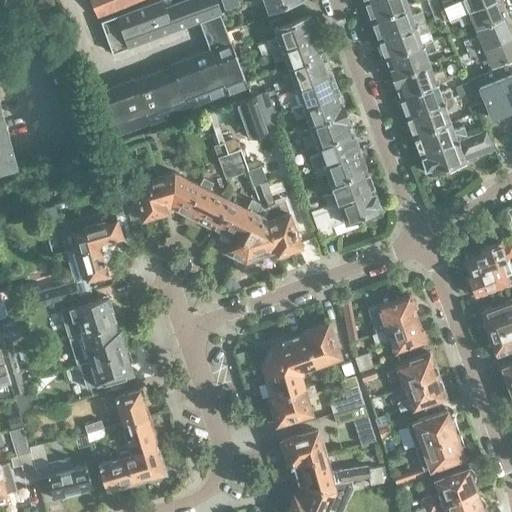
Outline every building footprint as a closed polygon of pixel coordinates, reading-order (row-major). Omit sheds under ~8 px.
[(28,0),(31,10),(54,4),(52,0),(28,0)] [(89,0),(96,17),(140,0),(89,0)] [(157,0),(100,21),(112,53),(221,13),(216,0),(157,0)] [(221,0),(225,10),(239,6),(236,0),(221,0)] [(287,3),(294,0),(252,0),(253,3),(260,0),(263,0),(267,10),(287,3)] [(365,0),(371,18),(408,5),(406,0),(365,0)] [(448,17),(489,0),(459,0),(451,3),(440,7),(445,19),(448,18),(448,17)] [(489,0),(448,17),(448,18),(450,21),(453,20),(457,18),(460,25),(471,21),(474,29),(507,15),(500,0),(489,0)] [(293,21),(289,8),(287,3),(267,10),(277,38),(258,45),(261,55),(271,52),(318,35),(310,15),(293,21)] [(412,14),(408,5),(371,18),(372,20),(369,24),(372,30),(376,32),(378,37),(424,20),(421,11),(412,14)] [(436,26),(445,22),(442,14),(433,17),(436,26)] [(207,48),(92,90),(107,135),(244,84),(219,15),(198,22),(207,48)] [(467,53),(511,34),(511,28),(507,15),(474,29),(477,36),(469,40),(468,38),(463,40),(467,49),(466,50),(467,53)] [(385,56),(421,43),(431,39),(428,31),(424,20),(378,37),(385,56)] [(442,45),(452,42),(449,33),(439,36),(442,45)] [(490,66),(511,56),(511,34),(467,53),(462,56),(463,60),(473,56),(476,63),(487,59),(490,66)] [(287,68),(324,54),(318,35),(271,52),(275,61),(284,58),(287,68)] [(431,39),(421,43),(385,56),(392,76),(429,62),(425,53),(435,50),(431,39)] [(285,90),(294,87),(331,74),(324,54),(287,68),(291,77),(281,80),(281,79),(273,82),(276,93),(277,93),(285,90)] [(511,60),(494,68),(511,109),(511,108),(511,60)] [(433,73),(429,62),(392,76),(393,77),(390,81),(393,88),(397,89),(400,97),(436,84),(446,80),(442,70),(433,73)] [(453,76),(464,73),(462,68),(451,70),(453,76)] [(490,117),(511,109),(494,68),(467,79),(468,82),(471,90),(481,116),(489,113),(490,117)] [(294,87),(301,104),(338,91),(331,74),(294,87)] [(471,90),(468,82),(455,87),(459,95),(471,90)] [(439,91),(436,84),(400,97),(397,101),(400,108),(404,109),(406,115),(453,98),(449,88),(439,91)] [(301,104),(291,108),(295,118),(305,115),(308,125),(345,112),(338,91),(301,104)] [(268,129),(255,94),(235,101),(248,137),(268,129)] [(413,135),(450,122),(446,111),(456,108),(453,98),(406,115),(408,121),(404,122),(408,133),(412,131),(413,135)] [(476,103),(468,107),(470,114),(479,110),(476,103)] [(0,167),(16,163),(0,104),(0,167)] [(345,112),(308,125),(312,135),(303,138),(306,148),(315,145),(352,132),(345,112)] [(466,137),(466,136),(463,127),(453,131),(450,122),(413,135),(420,153),(466,137)] [(466,137),(420,153),(427,173),(493,149),(486,128),(466,136),(466,137)] [(352,132),(315,145),(319,154),(309,157),(313,167),(359,150),(352,132)] [(145,140),(144,140),(134,143),(137,153),(148,150),(145,140)] [(224,141),(219,143),(214,145),(217,156),(228,153),(224,141)] [(288,155),(295,152),(293,145),(286,148),(288,155)] [(240,148),(228,153),(217,156),(225,178),(248,170),(240,148)] [(329,182),(366,169),(359,150),(313,167),(316,177),(326,173),(329,182)] [(295,152),(288,155),(291,163),(298,161),(295,152)] [(261,165),(248,170),(253,184),(266,179),(261,165)] [(327,205),(372,189),(366,169),(329,182),(333,192),(323,196),(327,205)] [(185,213),(200,184),(174,171),(156,177),(166,208),(171,206),(185,213)] [(166,208),(156,177),(132,184),(142,218),(167,211),(166,208)] [(220,231),(227,218),(221,214),(228,199),(209,189),(213,182),(203,177),(200,184),(185,213),(220,231)] [(266,179),(253,184),(258,199),(265,196),(271,194),(271,193),(266,179)] [(320,239),(333,234),(330,227),(380,209),(372,189),(327,205),(310,211),(320,239)] [(271,194),(265,196),(268,205),(268,206),(265,217),(277,251),(278,253),(301,245),(289,211),(284,199),(274,202),(271,194)] [(235,256),(257,213),(260,206),(259,202),(252,199),(248,208),(228,199),(221,214),(227,218),(220,231),(232,237),(225,251),(235,256)] [(60,207),(59,201),(39,207),(47,235),(72,228),(68,214),(60,216),(58,207),(60,207)] [(511,205),(504,210),(511,230),(511,241),(502,245),(500,240),(477,248),(478,249),(467,254),(463,261),(467,272),(502,260),(509,257),(511,256),(511,205)] [(257,213),(235,256),(246,262),(277,251),(265,217),(257,213)] [(117,216),(72,229),(77,247),(90,243),(91,247),(100,244),(111,250),(117,237),(123,235),(117,216)] [(105,262),(111,250),(100,244),(91,247),(90,243),(77,247),(67,251),(67,254),(73,271),(83,268),(87,279),(108,272),(105,262)] [(497,289),(510,284),(509,281),(511,280),(511,271),(511,270),(511,266),(509,257),(502,260),(467,272),(465,272),(473,295),(497,287),(497,289)] [(45,302),(67,296),(86,291),(82,278),(41,290),(28,293),(23,295),(27,308),(29,307),(45,302)] [(27,288),(28,293),(41,290),(39,284),(27,288)] [(368,308),(376,331),(416,317),(408,294),(368,308)] [(82,332),(114,323),(106,296),(69,307),(73,318),(78,317),(82,332)] [(511,297),(503,301),(504,303),(480,312),(484,323),(482,325),(484,329),(486,329),(488,333),(511,324),(511,297)] [(357,338),(355,331),(349,298),(341,299),(349,340),(357,338)] [(45,302),(29,307),(31,314),(47,310),(45,302)] [(3,356),(15,352),(16,352),(12,338),(27,333),(20,310),(0,316),(0,347),(0,348),(3,356)] [(390,337),(394,349),(395,351),(424,340),(416,317),(376,331),(371,333),(375,343),(390,337)] [(338,355),(338,354),(326,321),(301,330),(302,333),(313,362),(314,364),(338,355)] [(115,328),(114,323),(82,332),(91,360),(124,350),(118,327),(115,328)] [(511,324),(488,333),(489,337),(488,338),(489,343),(491,344),(495,355),(511,349),(511,324)] [(272,344),(267,354),(297,370),(299,367),(313,362),(302,333),(272,344)] [(245,348),(234,352),(238,362),(249,359),(245,348)] [(124,350),(91,360),(98,383),(131,374),(124,350)] [(338,354),(338,355),(345,375),(353,371),(347,351),(338,354)] [(368,351),(354,355),(359,371),(373,365),(368,351)] [(403,387),(437,375),(428,351),(395,364),(396,367),(386,371),(389,380),(399,377),(403,387)] [(15,352),(3,356),(4,362),(8,372),(19,369),(20,369),(15,352)] [(297,370),(267,354),(261,364),(271,396),(300,387),(295,372),(297,370)] [(0,386),(11,383),(8,372),(4,362),(0,362),(0,386)] [(510,390),(511,389),(511,362),(501,366),(506,378),(504,379),(507,386),(509,386),(510,390)] [(377,376),(373,365),(359,371),(363,381),(377,376)] [(8,372),(11,383),(11,384),(23,381),(19,369),(8,372)] [(347,387),(358,383),(355,374),(343,379),(347,387)] [(411,410),(445,398),(437,375),(403,387),(407,397),(397,401),(400,410),(410,406),(411,410)] [(11,384),(14,394),(20,415),(32,411),(25,390),(23,381),(11,384)] [(276,421),(310,411),(306,397),(317,394),(313,383),(300,387),(271,396),(268,397),(276,421)] [(343,389),(346,396),(339,398),(338,396),(328,399),(333,412),(364,403),(358,385),(347,388),(347,387),(343,389)] [(123,424),(148,416),(140,388),(115,396),(123,424)] [(353,418),(361,444),(376,439),(368,414),(367,414),(364,403),(333,412),(336,423),(349,419),(353,418)] [(455,432),(446,408),(415,419),(413,415),(394,422),(397,429),(414,423),(421,444),(455,432)] [(378,427),(389,423),(386,413),(374,416),(378,427)] [(11,426),(22,422),(20,415),(9,418),(11,426)] [(157,446),(148,416),(123,424),(129,445),(132,454),(157,446)] [(95,430),(104,427),(102,421),(102,419),(84,424),(86,432),(95,430)] [(14,438),(25,435),(22,425),(11,429),(14,438)] [(95,430),(97,438),(106,435),(104,427),(95,430)] [(293,463),(323,454),(316,429),(281,439),(289,464),(293,463)] [(89,440),(97,438),(95,430),(86,432),(89,440)] [(455,432),(421,444),(430,468),(463,456),(455,432)] [(31,452),(38,477),(47,475),(53,496),(91,487),(86,465),(72,469),(69,457),(46,463),(42,444),(30,447),(31,452)] [(129,445),(115,449),(118,458),(126,456),(132,480),(165,471),(157,446),(132,454),(129,445)] [(25,480),(38,477),(31,452),(10,458),(12,466),(21,463),(25,480)] [(333,482),(351,479),(370,476),(382,474),(381,466),(369,468),(368,464),(338,468),(328,470),(323,454),(293,463),(300,487),(306,486),(307,490),(333,482)] [(105,488),(132,480),(126,456),(118,458),(99,464),(105,488)] [(0,493),(16,489),(8,463),(0,465),(0,493)] [(468,468),(467,466),(435,478),(441,495),(437,496),(435,492),(421,497),(424,506),(475,488),(472,480),(474,479),(475,473),(470,468),(468,468)] [(397,485),(424,476),(421,467),(394,477),(397,485)] [(382,474),(370,476),(371,483),(383,481),(382,474)] [(306,486),(300,487),(292,506),(302,511),(323,511),(327,506),(342,511),(353,485),(351,479),(333,482),(307,490),(306,486)] [(478,496),(475,488),(424,506),(424,507),(408,511),(438,511),(442,511),(439,503),(443,501),(446,511),(478,511),(483,510),(482,509),(484,508),(486,500),(480,495),(478,496)]
